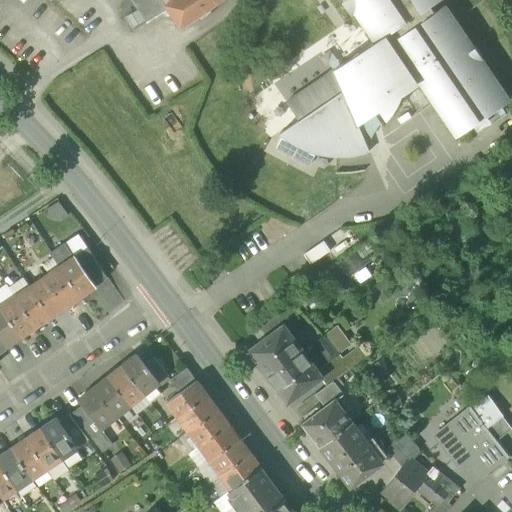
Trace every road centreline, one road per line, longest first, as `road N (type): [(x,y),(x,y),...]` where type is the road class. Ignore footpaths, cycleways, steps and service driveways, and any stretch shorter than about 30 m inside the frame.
road 1 (tertiary): [(339,511),(167,297)]
road 2 (tertiary): [(167,297),(37,129),(0,94)]
road 3 (residential): [(167,297),(0,409)]
